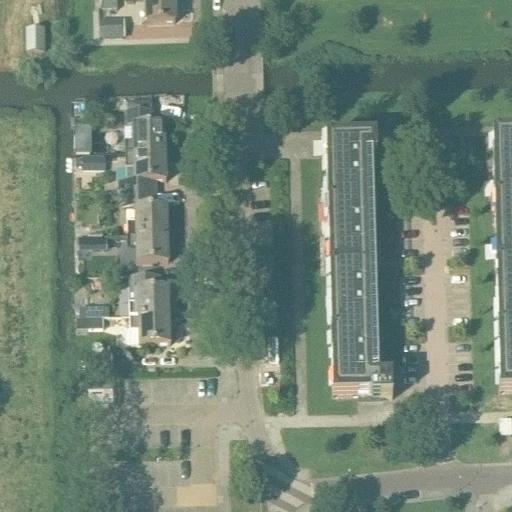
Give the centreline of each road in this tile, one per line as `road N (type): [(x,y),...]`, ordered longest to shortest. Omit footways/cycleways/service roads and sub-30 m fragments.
road 1 (residential): [(281,495),(248,412),(233,0)]
road 2 (residential): [(281,495),(488,476)]
